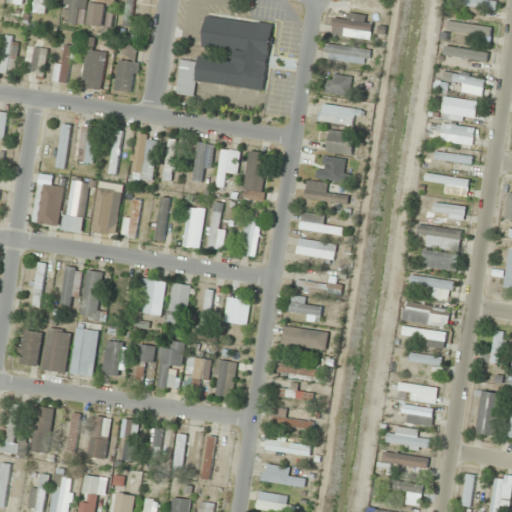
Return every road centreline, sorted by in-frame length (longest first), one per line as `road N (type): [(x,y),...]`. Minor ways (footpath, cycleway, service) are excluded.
road 1 (residential): [(313,1),(239,511)]
road 2 (residential): [(0,94),(295,139)]
road 3 (residential): [(0,240),(273,278)]
road 4 (residential): [(0,385),(254,421)]
road 5 (residential): [(473,307),(511,59)]
road 6 (residential): [(38,101),(0,347)]
road 7 (residential): [(444,511),(473,307)]
